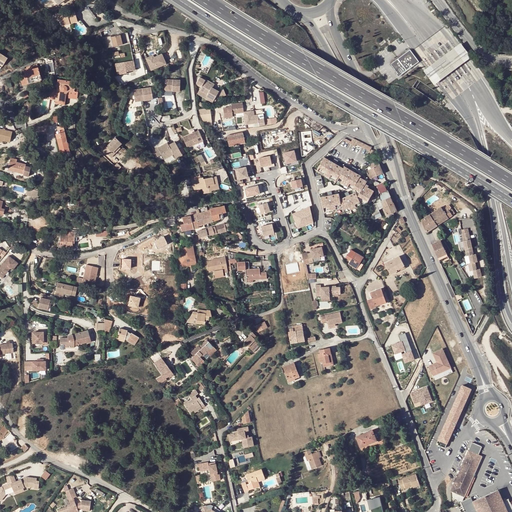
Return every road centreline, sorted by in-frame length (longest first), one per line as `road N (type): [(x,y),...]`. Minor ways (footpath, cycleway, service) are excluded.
road 1 (motorway): [(179,0),(511,201)]
road 2 (motorway): [(380,0),(476,132),(511,320)]
road 3 (motorway): [(511,179),(214,0)]
road 4 (residential): [(344,130),(196,38),(104,0)]
road 5 (unclassified): [(207,202),(146,201),(65,170),(32,151),(0,105)]
road 6 (residential): [(434,511),(431,483),(358,289)]
road 7 (motorway): [(511,279),(476,116),(452,59)]
road 8 (residential): [(0,226),(39,252),(80,255),(115,248),(207,202)]
road 9 (primary): [(482,379),(407,207)]
road 10 (unclassified): [(121,495),(43,457),(0,406)]
road 11 (primary): [(301,14),(374,141)]
road 12 (primary): [(385,132),(329,4)]
road 13 (residential): [(344,130),(306,165),(320,232)]
